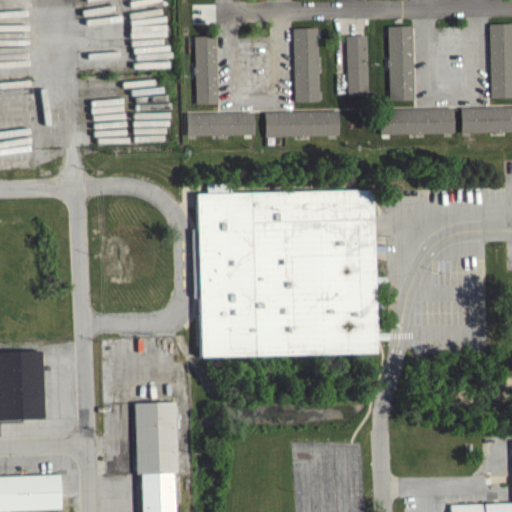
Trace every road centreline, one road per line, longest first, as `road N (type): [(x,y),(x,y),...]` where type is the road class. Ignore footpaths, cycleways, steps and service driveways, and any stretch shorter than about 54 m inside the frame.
road 1 (residential): [(75,187),(87,511)]
road 2 (residential): [(75,187),(120,187),(170,204),(181,309),(172,322),(80,325)]
road 3 (residential): [(511,4),(204,10)]
